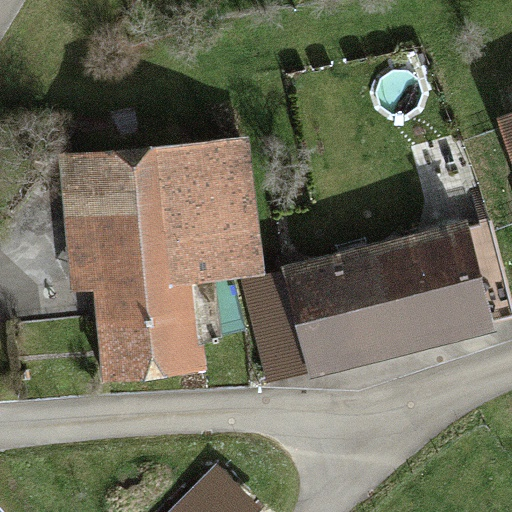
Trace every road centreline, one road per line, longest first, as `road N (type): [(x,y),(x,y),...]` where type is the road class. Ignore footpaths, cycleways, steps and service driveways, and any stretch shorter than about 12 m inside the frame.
road 1 (residential): [(0,425),(213,409),(366,418)]
road 2 (residential): [(366,418),(511,366)]
